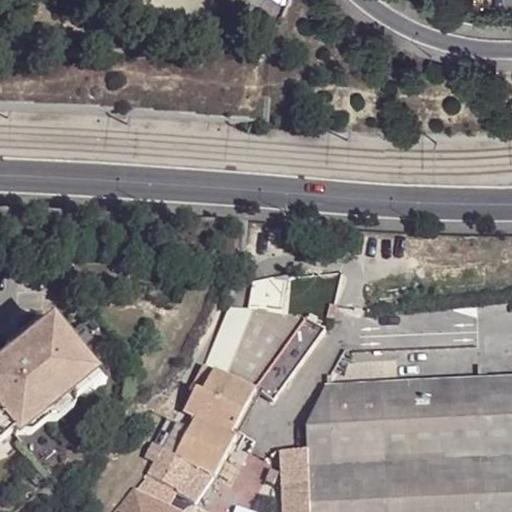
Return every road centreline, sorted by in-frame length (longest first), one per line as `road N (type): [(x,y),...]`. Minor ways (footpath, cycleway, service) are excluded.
road 1 (tertiary): [(0,173),(511,205)]
road 2 (residential): [(364,0),(444,42),(511,50)]
